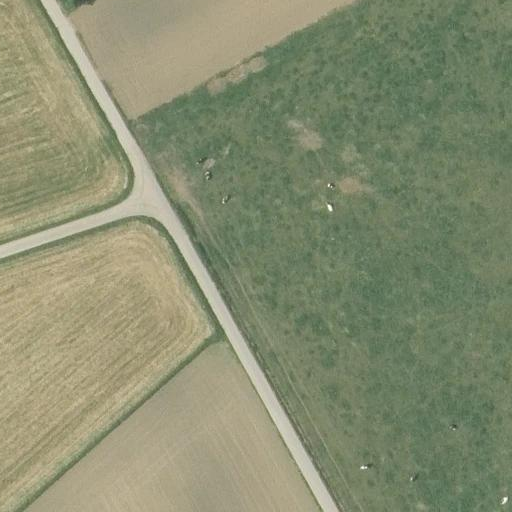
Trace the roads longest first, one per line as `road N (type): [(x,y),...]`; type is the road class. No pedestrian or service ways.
road 1 (track): [(45,0),(329,511)]
road 2 (track): [(0,257),(156,203)]
